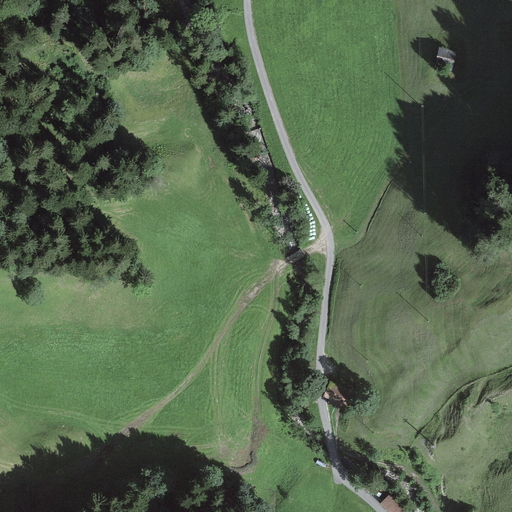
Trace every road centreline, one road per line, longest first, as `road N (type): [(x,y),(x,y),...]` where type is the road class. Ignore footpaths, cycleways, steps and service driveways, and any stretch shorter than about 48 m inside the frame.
road 1 (unclassified): [(382,511),(335,463),(320,383),(330,242),(281,132),(247,0)]
road 2 (track): [(332,447),(409,471),(440,511)]
